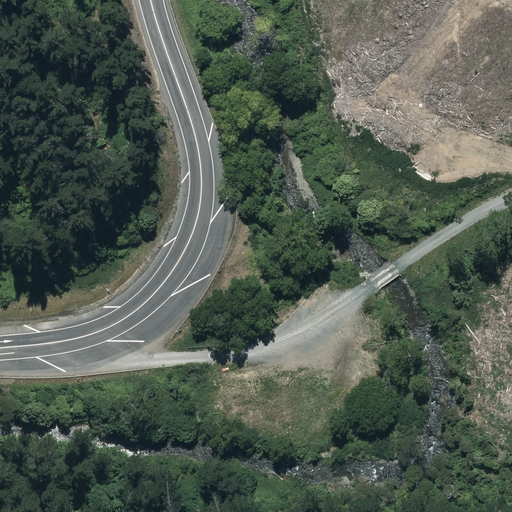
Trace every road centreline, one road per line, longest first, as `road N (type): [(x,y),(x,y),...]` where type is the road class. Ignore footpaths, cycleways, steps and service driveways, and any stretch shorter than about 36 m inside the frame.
road 1 (trunk): [(0,342),(62,336),(123,316),(181,254),(199,165),(193,124),(147,0)]
road 2 (track): [(123,316),(168,355),(234,345),(325,311),(511,192)]
